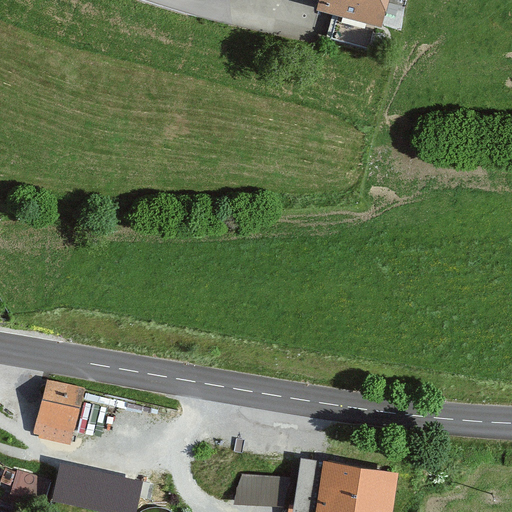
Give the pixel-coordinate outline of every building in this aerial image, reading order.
[(320,0),(318,11),(384,27),(390,0),(320,0)] [(33,438),(74,448),(88,391),(48,381),(33,438)] [(53,492),(136,510),(145,470),(62,452),(53,492)] [(392,511),(398,478),(298,463),(290,511),(392,511)] [(239,470),(238,496),(288,499),(289,472),(239,470)]
